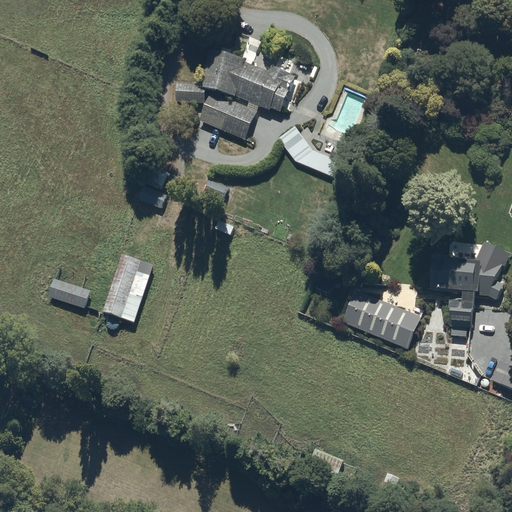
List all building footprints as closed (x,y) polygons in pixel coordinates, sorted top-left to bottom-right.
[(200,84),(177,83),(177,102),(206,103),(206,89),(250,103),(248,108),(211,94),(201,122),(247,139),(259,107),(271,111),(272,109),(282,113),(283,110),(290,112),(302,82),(295,79),(296,77),(290,74),(295,62),(280,56),(275,68),(272,67),(270,73),(253,66),(262,41),(249,36),(240,58),(229,54),(231,50),(215,44),(200,84)] [(296,127),(280,140),(297,162),(334,178),(336,172),(341,174),(345,164),(313,151),(296,127)] [(163,190),(170,173),(153,166),(145,183),(163,190)] [(209,181),(205,193),(225,200),(229,189),(209,181)] [(168,197),(145,186),(138,200),(141,201),(138,208),(155,216),(159,208),(162,209),(168,197)] [(219,221),(215,229),(231,236),(235,228),(219,221)] [(290,226),(277,221),(271,236),(284,241),(290,226)] [(476,263),(431,262),(429,292),(436,292),(437,289),(463,291),(463,300),(450,300),(449,311),(450,311),(449,328),(451,328),(450,340),(466,341),(467,329),(472,329),(473,311),(474,311),(475,296),(488,297),(497,301),(504,285),(495,281),(502,267),(505,268),(511,254),(485,242),(476,263)] [(125,255),(105,312),(136,323),(156,266),(125,255)] [(56,280),(50,297),(85,309),(91,292),(56,280)] [(357,291),(343,323),(408,350),(421,318),(357,291)] [(511,366),(500,361),(492,381),(511,389),(511,366)]
